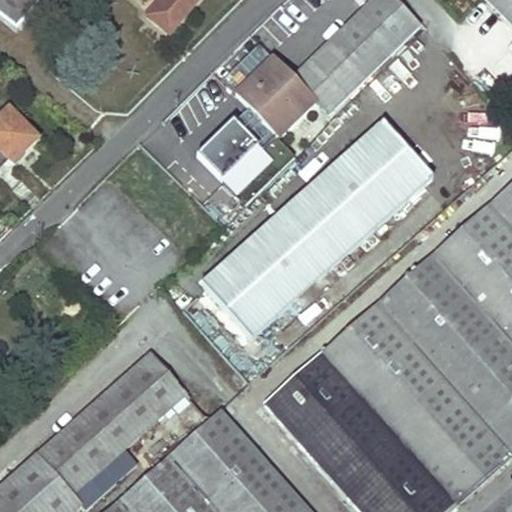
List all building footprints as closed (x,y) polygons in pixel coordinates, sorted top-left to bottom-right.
[(0,0),(0,22),(13,33),(41,0),(0,0)] [(162,0),(147,18),(167,34),(196,0),(162,0)] [(273,62),(235,100),(277,143),(316,105),(328,117),(418,29),(389,0),(375,0),(292,81),(273,62)] [(511,0),(485,0),(511,25),(511,0)] [(0,167),(6,162),(11,166),(36,141),(8,113),(0,120),(0,167)] [(375,117),(195,284),(244,337),(424,170),(375,117)] [(205,139),(183,161),(202,181),(213,171),(223,180),(213,191),(228,206),(261,170),(236,146),(225,158),(205,139)] [(511,189),(266,408),(357,511),(451,511),(511,458),(511,189)] [(149,357),(0,488),(0,511),(76,511),(82,507),(73,497),(185,399),(149,357)] [(107,511),(304,511),(218,415),(107,511)]
